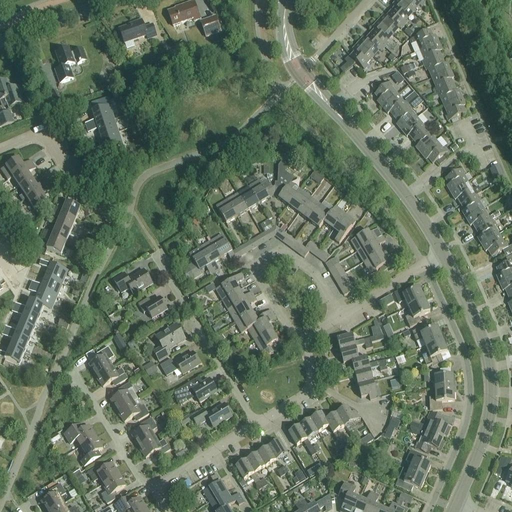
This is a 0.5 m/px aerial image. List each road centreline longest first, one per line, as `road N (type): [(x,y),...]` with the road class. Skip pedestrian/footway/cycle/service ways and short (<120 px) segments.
road 1 (unclassified): [(454,504),(486,423),(490,372),(442,255)]
road 2 (residential): [(427,511),(463,426),(469,380),(423,265)]
road 3 (unclassified): [(442,255),(407,195),(301,72)]
road 4 (residential): [(339,316),(315,274),(272,251),(252,264),(290,330),(304,337)]
road 5 (residential): [(256,425),(161,257)]
road 6 (residential): [(153,488),(72,380)]
road 7 (residential): [(153,488),(256,425)]
